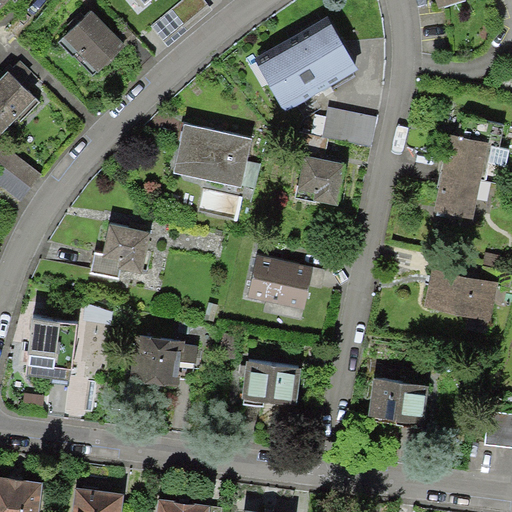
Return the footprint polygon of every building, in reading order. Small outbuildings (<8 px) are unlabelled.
[(194,4),(190,0),(129,0),(130,0),(159,35),(194,4)] [(434,0),(437,9),(463,0),(434,0)] [(92,13),(61,40),(94,76),(124,49),(92,13)] [(331,24),(258,66),(285,112),(357,70),(331,24)] [(12,68),(0,78),(0,132),(38,98),(12,68)] [(375,115),(327,106),(321,138),(369,147),(375,115)] [(249,137),(180,124),(172,168),(239,184),(249,137)] [(487,143),(448,134),(432,210),(471,219),(487,143)] [(41,175),(0,144),(0,168),(4,171),(0,176),(0,188),(20,203),(41,175)] [(346,161),(305,153),(297,193),(338,202),(346,161)] [(148,231),(108,224),(102,253),(92,252),(88,273),(119,279),(121,267),(141,270),(148,231)] [(313,263),(257,251),(247,295),(303,308),(313,263)] [(499,283),(433,270),(424,311),(490,324),(499,283)] [(81,319),(32,314),(25,375),(74,380),(81,319)] [(181,339),(132,333),(127,379),(176,385),(181,339)] [(303,362),(245,356),(240,398),(298,405),(303,362)] [(428,384),(371,375),(366,414),(422,423),(428,384)] [(511,413),(487,411),(483,446),(511,449),(511,413)] [(38,511),(43,479),(0,472),(0,511),(38,511)] [(120,511),(123,490),(72,484),(68,511),(120,511)] [(209,511),(210,504),(159,497),(156,511),(209,511)]
